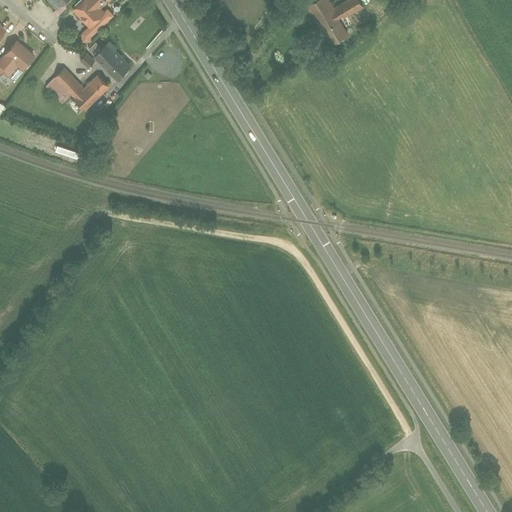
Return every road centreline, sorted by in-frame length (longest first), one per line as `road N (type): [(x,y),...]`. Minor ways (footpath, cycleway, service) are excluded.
road 1 (primary): [(171,0),(487,511)]
road 2 (track): [(410,445),(295,249),(109,214)]
road 3 (residential): [(457,511),(414,445),(397,448),(313,511)]
